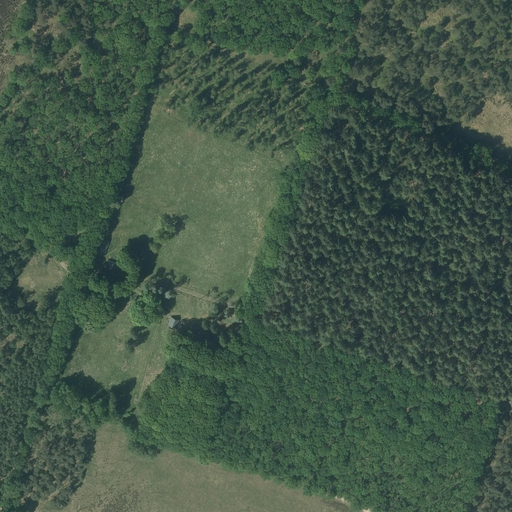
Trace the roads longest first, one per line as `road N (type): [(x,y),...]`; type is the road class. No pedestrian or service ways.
road 1 (track): [(85,289),(91,282),(156,280),(511,399)]
road 2 (track): [(0,230),(50,249),(85,289),(11,511)]
road 3 (track): [(101,0),(337,92)]
